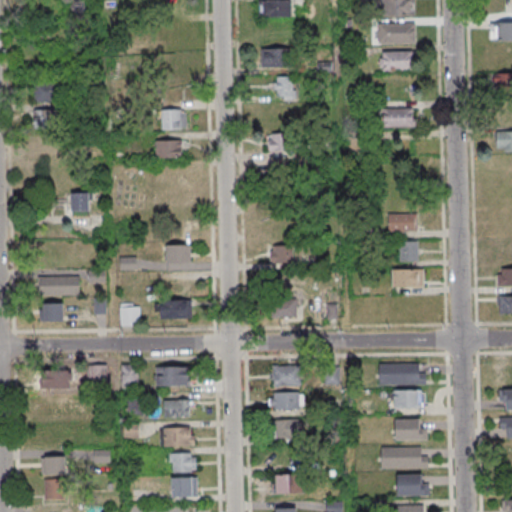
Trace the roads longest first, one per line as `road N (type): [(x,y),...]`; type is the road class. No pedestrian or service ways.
road 1 (residential): [(232,511),(220,0)]
road 2 (residential): [(463,511),(452,0)]
road 3 (residential): [(511,339),(0,348)]
